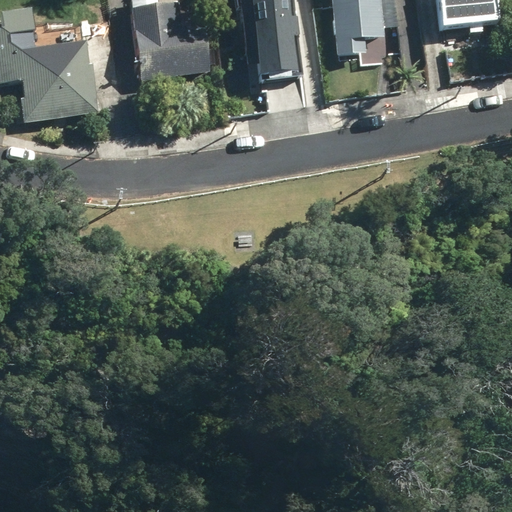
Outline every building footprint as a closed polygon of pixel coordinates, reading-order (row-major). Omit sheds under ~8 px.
[(222,0),(237,75),(243,74),(246,89),(295,79),(279,0),(222,0)] [(377,44),(370,0),(318,0),(329,67),(358,62),(356,48),(377,44)] [(488,31),(484,0),(424,0),(430,38),(488,31)] [(117,8),(129,91),(202,81),(193,22),(168,26),(167,15),(148,18),(145,4),(117,8)] [(16,132),(88,123),(82,76),(77,77),(74,55),(25,61),(20,21),(0,23),(0,93),(12,92),(14,107),(13,107),(16,132)]
